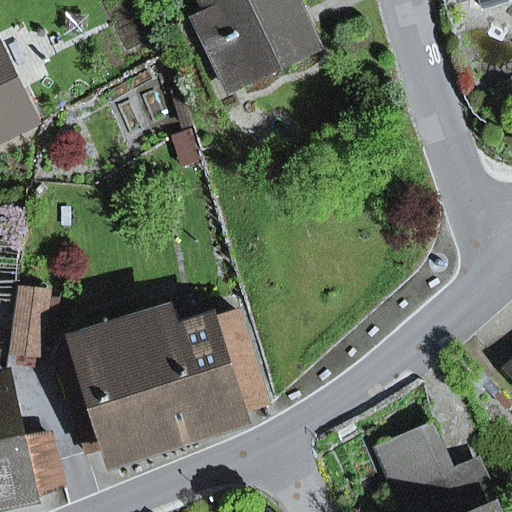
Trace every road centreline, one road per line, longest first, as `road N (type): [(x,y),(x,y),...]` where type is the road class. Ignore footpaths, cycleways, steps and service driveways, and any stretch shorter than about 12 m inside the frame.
road 1 (residential): [(502,265),(434,103),(404,0)]
road 2 (residential): [(280,439),(417,343),(502,265)]
road 3 (residential): [(102,511),(280,439)]
